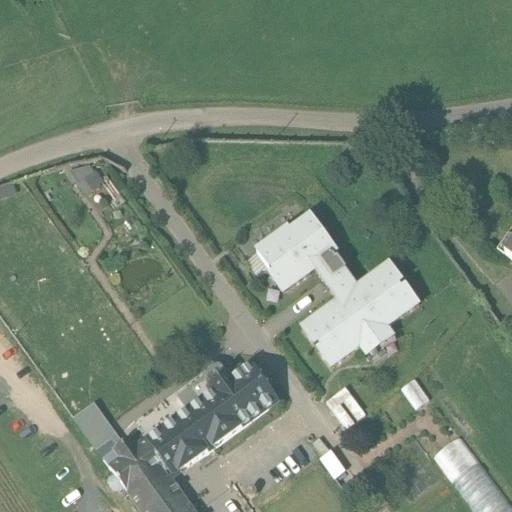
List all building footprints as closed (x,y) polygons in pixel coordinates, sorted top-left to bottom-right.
[(104,184),(90,166),(66,172),(86,199),(104,184)] [(386,329),(418,306),(405,288),(401,291),(398,287),(402,284),(389,266),(357,290),(344,272),(346,271),(338,259),(336,261),(333,257),(337,254),(311,218),(290,234),(288,231),(257,254),(270,272),(272,270),(275,275),(269,279),(288,292),(310,276),(309,274),(313,271),(338,304),(301,330),(330,370),(360,349),(369,361),(395,342),(386,329)] [(511,240),(503,252),(511,258),(511,240)] [(276,404),(249,368),(231,382),(220,367),(211,366),(204,372),(203,381),(204,382),(177,401),(187,414),(146,444),(172,479),(173,480),(276,404)] [(429,402),(414,381),(400,391),(416,412),(429,402)] [(349,430),(370,414),(350,386),(329,401),(349,430)] [(73,420),(103,462),(124,447),(93,406),(73,420)] [(511,511),(511,508),(461,439),(433,459),(472,511),(511,511)] [(191,511),(170,481),(172,479),(146,444),(135,452),(129,444),(124,447),(103,462),(139,511),(191,511)] [(346,475),(331,454),(320,461),(335,482),(346,475)] [(346,475),(335,482),(346,497),(356,489),(346,475)]
